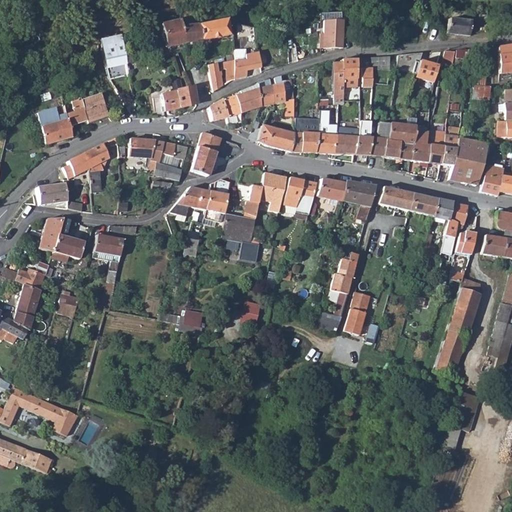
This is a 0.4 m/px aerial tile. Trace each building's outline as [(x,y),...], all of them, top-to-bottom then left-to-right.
[(447,19),(446,35),(468,37),(470,21),(447,19)] [(225,20),(196,26),(200,41),(200,42),(229,36),(225,20)] [(178,22),(159,26),(165,48),(200,41),(196,26),(180,28),(178,22)] [(342,49),(342,22),(322,22),(322,43),(320,43),(320,49),(342,49)] [(119,36),(99,41),(105,67),(125,62),(123,56),(119,36)] [(511,46),(496,49),(498,75),(511,73),(511,46)] [(233,53),(233,60),(233,81),(246,77),(245,71),(260,69),(257,53),(244,56),(243,51),(233,53)] [(455,51),(454,59),(466,60),(467,51),(455,51)] [(444,52),(441,66),(451,66),(454,52),(444,52)] [(131,54),(123,56),(125,62),(126,64),(132,63),(131,54)] [(421,54),(397,56),(395,71),(412,73),(415,74),(419,61),(421,54)] [(361,88),(371,88),(371,69),(389,71),(389,58),(369,59),(369,60),(360,60),(361,88)] [(233,81),(233,60),(221,63),(221,70),(225,70),(225,84),(229,82),(233,81)] [(340,61),(340,64),(342,80),(345,80),(345,88),(356,88),(355,60),(340,61)] [(415,74),(414,78),(432,83),(437,67),(419,61),(415,74)] [(219,83),(215,64),(206,67),(212,93),(221,87),(220,83),(219,83)] [(340,64),(330,65),(331,97),(333,105),(343,105),(342,80),(340,64)] [(274,86),(269,87),(272,105),(283,102),(282,92),(280,82),(279,77),(273,79),(274,86)] [(256,84),(256,85),(259,108),(272,105),(269,87),(268,81),(256,84)] [(289,81),(280,82),(282,92),(291,91),(289,81)] [(240,95),(233,97),(239,114),(259,108),(256,85),(239,92),(240,95)] [(488,88),(473,87),(472,100),(487,101),(488,88)] [(192,88),(159,95),(163,113),(196,105),(192,88)] [(511,91),(494,91),(493,96),(503,96),(504,105),(502,105),(504,122),(511,122),(511,91)] [(92,94),(71,102),(74,114),(65,116),(67,123),(68,127),(87,121),(87,124),(107,118),(100,94),(92,97),(92,94)] [(233,97),(220,101),(226,118),(239,114),(233,97)] [(283,102),(284,117),(293,117),(292,100),(283,102)] [(210,122),(211,122),(226,118),(220,101),(207,109),(206,109),(206,110),(210,122)] [(63,106),(36,114),(40,131),(67,123),(65,116),(63,106)] [(317,135),(314,154),(332,155),(353,156),(357,138),(358,131),(336,128),(336,126),(325,126),(325,114),(317,113),(317,135)] [(383,150),(382,158),(382,159),(409,162),(411,144),(412,144),(414,132),(415,120),(406,119),(405,126),(388,124),(383,150)] [(357,138),(353,156),(367,156),(369,139),(370,122),(359,122),(359,126),(358,126),(358,131),(357,138)] [(511,122),(504,122),(497,122),(496,138),(511,138),(511,122)] [(44,146),(71,138),(68,127),(67,123),(40,131),(44,146)] [(369,139),(367,156),(381,157),(382,158),(383,150),(388,124),(378,123),(376,139),(369,139)] [(260,127),(256,143),(265,146),(289,153),(292,135),(262,127),(260,127)] [(445,133),(429,131),(427,146),(427,164),(439,165),(444,136),(445,133)] [(411,144),(409,162),(427,164),(427,146),(424,146),(426,133),(414,132),(412,144),(411,144)] [(201,133),(197,148),(214,153),(219,140),(201,133)] [(317,135),(292,135),(289,153),(314,154),(317,135)] [(444,136),(439,165),(450,167),(451,167),(457,140),(457,138),(444,136)] [(148,159),(149,159),(152,142),(128,140),(127,158),(148,159)] [(485,146),(457,140),(451,167),(450,167),(447,181),(475,187),(479,173),(485,146)] [(148,159),(148,161),(154,162),(162,144),(152,142),(149,159),(148,159)] [(162,144),(154,162),(169,166),(171,158),(183,161),(186,149),(162,144)] [(101,145),(81,155),(87,170),(90,194),(100,193),(98,173),(101,172),(99,164),(107,160),(101,145)] [(197,148),(190,172),(206,177),(207,177),(214,153),(197,148)] [(81,155),(66,162),(68,166),(62,169),(67,182),(66,178),(72,178),(87,170),(81,155)] [(154,164),(154,172),(153,177),(165,179),(167,168),(154,164)] [(482,177),(479,193),(496,197),(497,193),(502,171),(502,170),(486,167),(482,177)] [(167,168),(165,179),(178,181),(180,171),(167,168)] [(511,172),(502,171),(497,193),(511,195),(511,172)] [(284,178),(262,174),(259,188),(257,201),(269,203),(267,212),(276,214),(284,178)] [(287,179),(282,204),(282,206),(294,209),(293,211),(307,215),(311,200),(315,184),(287,179)] [(319,180),(315,197),(336,201),(335,206),(338,207),(339,202),(343,184),(319,180)] [(204,211),(202,220),(219,223),(221,215),(223,215),(229,183),(223,182),(219,181),(214,183),(212,193),(208,192),(204,211)] [(170,184),(152,182),(151,191),(166,193),(170,184)] [(343,184),(339,202),(358,206),(355,219),(364,222),(373,187),(343,182),(343,184)] [(63,185),(35,189),(38,207),(66,203),(63,185)] [(259,188),(250,186),(247,202),(256,205),(257,201),(259,188)] [(188,188),(168,213),(185,217),(187,208),(204,211),(208,192),(188,188)] [(381,188),(376,205),(407,212),(411,195),(381,188)] [(411,195),(407,212),(430,217),(434,200),(411,195)] [(311,200),(307,215),(313,216),(315,206),(311,200)] [(434,200),(430,217),(431,217),(430,218),(446,222),(451,203),(434,200)] [(256,205),(247,202),(245,213),(245,215),(254,218),(256,205)] [(446,222),(439,254),(450,256),(454,233),(461,229),(466,208),(451,203),(446,222)] [(511,215),(495,213),(494,224),(494,226),(495,228),(498,230),(507,232),(511,231),(511,215)] [(224,215),(219,240),(240,243),(237,260),(255,263),(258,246),(249,244),(254,221),(224,215)] [(45,220),(38,250),(51,254),(61,220),(45,220)] [(61,220),(51,254),(49,259),(60,262),(60,260),(65,261),(66,257),(78,260),(82,243),(64,238),(68,222),(61,220)] [(95,236),(91,258),(110,262),(103,296),(101,295),(99,305),(104,306),(104,311),(108,311),(123,232),(123,227),(108,227),(106,238),(95,236)] [(392,235),(401,238),(403,230),(394,228),(392,235)] [(198,234),(189,232),(187,239),(197,242),(198,234)] [(458,234),(454,253),(469,256),(470,252),(471,252),(474,235),(463,233),(462,235),(458,234)] [(483,236),(480,255),(511,260),(511,241),(506,240),(483,236)] [(182,255),(195,257),(198,242),(197,242),(187,239),(186,239),(182,255)] [(424,245),(421,257),(427,258),(434,259),(435,255),(432,255),(433,248),(424,245)] [(333,275),(329,291),(345,295),(349,279),(350,279),(356,256),(349,254),(348,259),(345,258),(344,261),(340,260),(336,275),(333,275)] [(427,258),(421,257),(418,256),(415,271),(419,272),(418,276),(423,277),(427,258)] [(88,261),(82,259),(79,269),(85,271),(88,261)] [(16,274),(13,282),(22,285),(40,291),(47,266),(38,263),(34,272),(27,270),(26,273),(17,270),(16,274)] [(3,269),(0,275),(0,276),(5,279),(13,282),(16,274),(3,269)] [(502,301),(506,302),(511,303),(511,270),(510,270),(502,301)] [(450,271),(448,280),(460,283),(461,279),(463,274),(450,271)] [(460,283),(457,291),(478,298),(478,297),(479,285),(461,279),(460,283)] [(5,319),(0,329),(16,337),(21,340),(26,331),(28,332),(40,291),(22,285),(12,323),(5,319)] [(321,314),(317,326),(333,332),(337,325),(345,295),(329,291),(327,296),(328,296),(327,301),(336,302),(333,316),(321,314)] [(457,291),(446,327),(466,335),(478,298),(457,291)] [(354,293),(343,332),(357,336),(364,314),(365,314),(369,297),(354,293)] [(58,303),(56,314),(73,318),(78,300),(60,295),(58,303)] [(240,321),(257,323),(260,303),(243,301),(240,321)] [(486,356),(496,358),(506,324),(511,303),(506,302),(505,305),(500,304),(486,356)] [(203,328),(179,324),(178,332),(200,336),(203,328)] [(378,326),(370,324),(366,339),(373,342),(378,326)] [(511,336),(511,326),(506,324),(496,358),(491,375),(501,378),(511,336)] [(446,327),(432,372),(451,378),(466,335),(446,327)] [(16,337),(0,329),(0,338),(12,344),(16,337)] [(376,375),(367,372),(364,383),(373,386),(376,375)] [(256,376),(252,397),(267,399),(271,378),(256,376)] [(65,437),(77,417),(52,405),(12,389),(2,411),(0,414),(0,423),(9,427),(18,407),(54,423),(51,431),(65,437)] [(478,398),(469,396),(459,430),(467,433),(478,398)] [(0,456),(14,462),(49,476),(50,471),(47,469),(50,460),(0,440),(0,456)] [(0,456),(0,464),(9,469),(11,469),(12,468),(13,467),(14,466),(14,465),(14,462),(0,456)]
